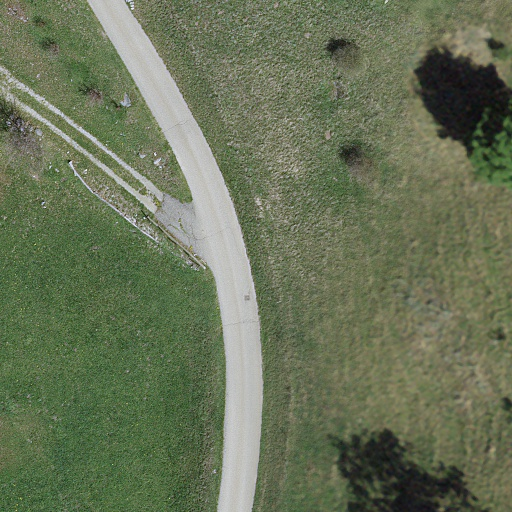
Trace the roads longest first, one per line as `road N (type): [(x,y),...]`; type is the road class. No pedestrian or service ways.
road 1 (unclassified): [(231,511),(241,337),(224,235),(192,156),(107,0)]
road 2 (track): [(224,235),(199,232),(157,202),(0,73)]
